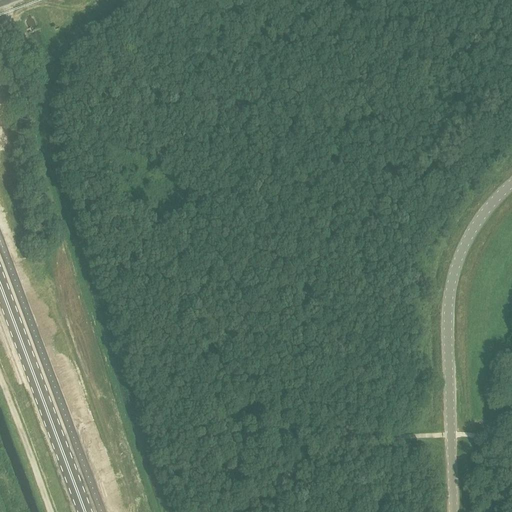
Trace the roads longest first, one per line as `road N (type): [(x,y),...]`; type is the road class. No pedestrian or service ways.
road 1 (tertiary): [(453,511),(449,296),(465,244),(511,184)]
road 2 (secondary): [(86,511),(0,281)]
road 3 (track): [(49,511),(0,377)]
